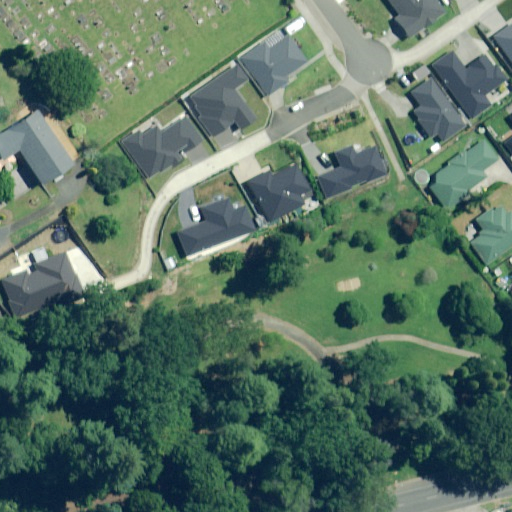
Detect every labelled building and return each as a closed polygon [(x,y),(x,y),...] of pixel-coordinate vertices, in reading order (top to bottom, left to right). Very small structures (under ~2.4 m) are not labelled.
[(257,54),(240,61),(268,109),(303,71),(284,41),(257,54)] [(68,166),(32,111),(0,132),(0,159),(13,151),(36,186),(68,166)] [(511,116),(496,128),(511,150),(511,116)] [(497,161),(482,141),(460,158),(459,156),(424,183),(446,211),(467,194),(466,193),(485,178),(481,173),(497,161)] [(358,152),(333,163),(339,178),(315,186),(325,212),(385,187),(375,157),(358,152)] [(314,200),(293,173),(277,185),(262,178),(247,191),(264,239),(314,200)] [(511,216),(509,218),(499,203),(474,221),(482,233),(467,244),(483,266),(511,245),(511,216)] [(247,242),(236,217),(222,205),(196,214),(206,229),(174,238),(189,262),(247,242)] [(0,287),(19,274),(0,247),(0,287)]
